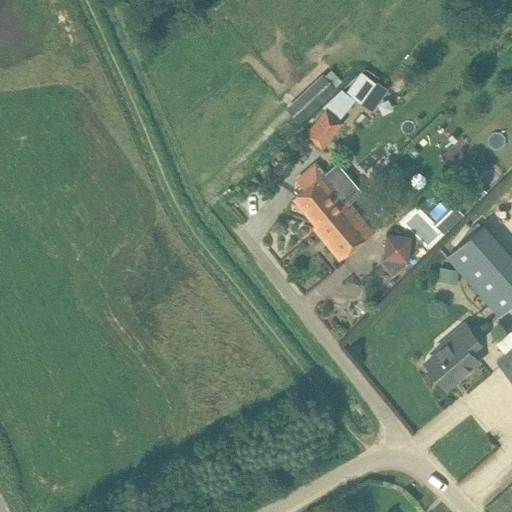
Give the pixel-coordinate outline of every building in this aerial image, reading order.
[(363,72),(350,91),(372,107),(385,88),(363,72)] [(313,97),(320,103),(336,88),(329,82),(313,97)] [(308,133),(324,145),(342,122),(326,109),(308,133)] [(314,227),(317,231),(350,204),(325,173),(324,173),(317,164),(299,179),(306,188),(296,196),(319,223),(314,227)] [(350,204),(317,231),(340,260),(374,233),(350,204)] [(450,256),(503,313),(511,305),(511,252),(485,223),(450,256)] [(384,256),(410,260),(414,236),(388,232),(384,256)] [(439,280),(459,283),(461,269),(442,266),(439,280)] [(442,344),(444,347),(426,363),(447,387),(479,360),(470,349),(480,341),(466,324),(457,331),(442,344)] [(511,348),(498,361),(511,377),(511,348)]
